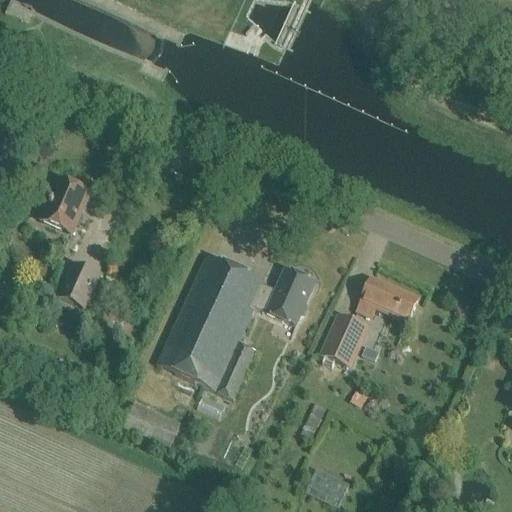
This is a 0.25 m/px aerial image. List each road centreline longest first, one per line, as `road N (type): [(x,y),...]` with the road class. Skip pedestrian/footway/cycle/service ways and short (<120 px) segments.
road 1 (unclassified): [(511,283),(0,54)]
road 2 (track): [(511,131),(440,101),(384,50),(406,0)]
